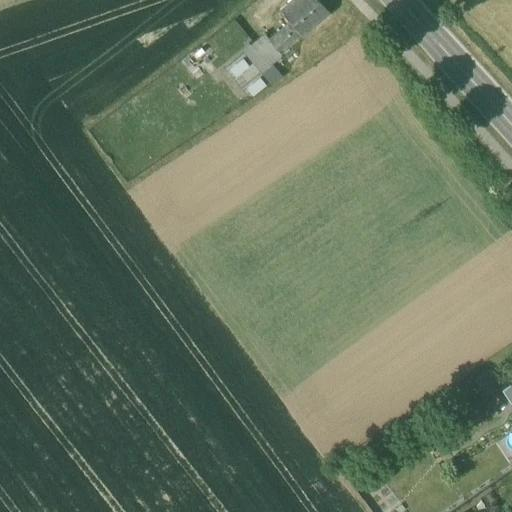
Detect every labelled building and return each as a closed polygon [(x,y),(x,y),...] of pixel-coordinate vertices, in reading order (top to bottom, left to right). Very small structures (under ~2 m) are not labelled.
[(291,0),(278,11),(288,23),(300,36),(301,37),(329,13),(317,0),(291,0)] [(279,53),(300,36),(288,23),(268,40),(279,53)] [(255,51),(267,64),(279,53),(268,40),(255,51)] [(227,69),(251,97),(267,83),(243,55),(227,69)] [(474,381),(486,399),(502,388),(490,370),(474,381)] [(502,391),(510,402),(511,400),(511,385),(502,391)]
